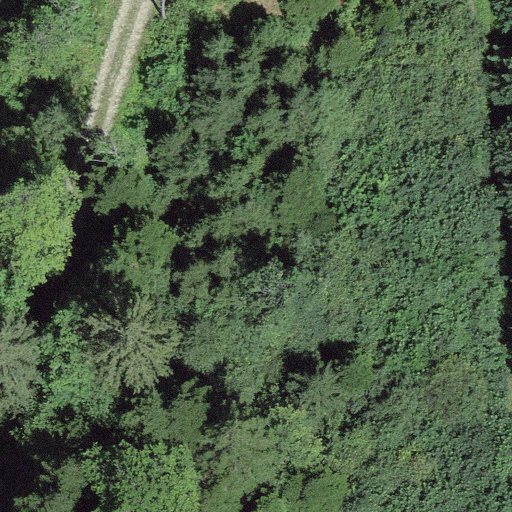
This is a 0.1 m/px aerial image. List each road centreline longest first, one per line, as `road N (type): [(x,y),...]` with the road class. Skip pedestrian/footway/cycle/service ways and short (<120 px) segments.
road 1 (track): [(9,511),(125,0)]
road 2 (track): [(486,0),(485,290),(511,425)]
